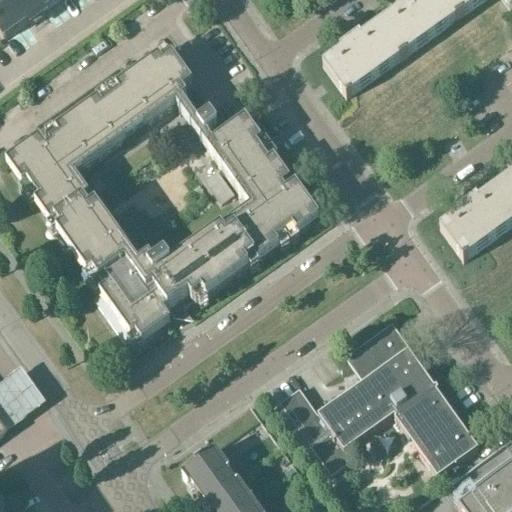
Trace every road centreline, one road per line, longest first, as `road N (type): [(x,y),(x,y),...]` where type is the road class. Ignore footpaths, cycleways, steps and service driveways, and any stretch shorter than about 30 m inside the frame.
road 1 (residential): [(118,477),(412,266)]
road 2 (residential): [(382,225),(85,429)]
road 3 (residential): [(382,225),(268,62)]
road 4 (residential): [(382,225),(511,135)]
road 5 (residential): [(500,389),(412,266)]
road 6 (tertiary): [(85,429),(0,313)]
